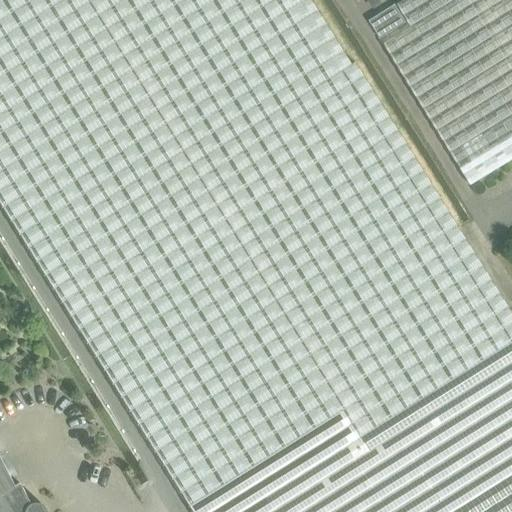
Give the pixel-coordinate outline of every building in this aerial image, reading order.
[(0,0),(0,203),(189,507),(343,411),(368,452),(511,361),(511,474),(452,511),(511,511),(511,314),(355,63),(351,65),(310,0),(0,0)] [(511,0),(408,0),(397,7),(411,30),(384,46),(425,113),(471,187),(473,186),(511,162),(511,0)] [(381,40),(406,24),(395,6),(369,22),(381,40)] [(343,411),(189,507),(192,511),(452,511),(511,474),(511,361),(368,452),(343,411)] [(0,511),(48,511),(48,509),(42,503),(37,503),(32,504),(22,483),(16,486),(0,454),(0,511)]
